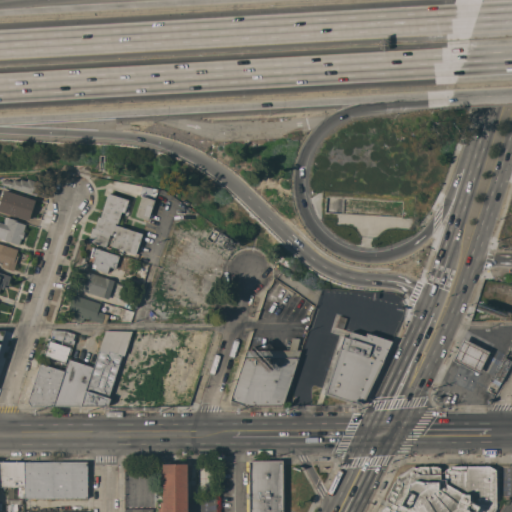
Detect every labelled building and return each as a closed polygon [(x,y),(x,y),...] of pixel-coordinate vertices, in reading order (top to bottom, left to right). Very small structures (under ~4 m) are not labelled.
[(19,181),(20,179),(26,181),(27,179),(40,183),(36,196),(10,188),(0,184),(1,180),(5,181),(5,180),(12,182),(13,179),(19,181)] [(32,199),(31,202),(33,203),(31,207),(30,207),(27,217),(22,216),(21,217),(19,217),(20,215),(17,214),(17,216),(14,215),(15,214),(13,213),(13,215),(10,214),(11,212),(8,211),(7,213),(5,212),(4,216),(0,214),(0,205),(4,207),(5,202),(4,202),(4,200),(6,201),(6,200),(5,197),(6,194),(6,192),(7,191),(8,193),(9,192),(32,199)] [(124,213),(121,212),(117,224),(115,223),(114,225),(142,234),(135,254),(110,246),(115,232),(112,231),(111,235),(109,235),(105,247),(87,241),(92,228),(93,229),(97,217),(99,217),(107,193),(128,200),(124,213)] [(154,200),(147,221),(135,217),(141,196),(154,200)] [(18,221),(18,222),(25,225),(23,232),(24,232),(22,239),(20,238),(18,245),(5,241),(4,241),(0,240),(1,239),(0,238),(0,222),(4,224),(4,222),(3,222),(4,218),(5,218),(6,217),(18,221)] [(0,244),(17,250),(15,256),(17,256),(13,271),(0,267),(1,263),(0,262),(0,244)] [(129,259),(125,273),(114,269),(115,268),(113,268),(111,275),(94,269),(95,265),(87,263),(92,247),(129,259)] [(107,300),(78,290),(84,271),(113,281),(107,300)] [(0,272),(10,276),(7,286),(4,285),(3,290),(0,288),(0,272)] [(100,303),(97,311),(108,315),(105,323),(100,323),(84,318),(83,321),(78,321),(67,318),(68,314),(66,313),(69,304),(68,304),(71,295),(75,296),(75,295),(100,303)] [(121,320),(111,317),(115,306),(125,309),(121,320)] [(52,330),(65,331),(74,334),(72,340),(74,341),(73,344),(71,344),(71,345),(61,342),(61,341),(49,337),(51,331),(52,330)] [(153,408),(175,340),(143,330),(138,346),(127,343),(125,349),(142,354),(137,371),(144,373),(135,402),(153,408)] [(131,331),(123,356),(121,355),(106,403),(108,404),(107,406),(83,407),(81,405),(93,368),(105,331),(131,331)] [(382,360),(383,361),(360,405),(323,394),(342,336),(348,338),(350,332),(365,337),(366,333),(391,341),(382,360)] [(288,350),(292,338),(299,338),(296,350),(300,350),(282,405),(281,405),(281,406),(231,406),(230,404),(229,403),(247,350),(288,350)] [(463,340),(489,353),(479,374),(452,361),(463,340)] [(70,355),(67,355),(65,363),(43,356),(49,341),(70,348),(69,348),(72,349),(70,355)] [(120,357),(106,402),(132,410),(137,393),(115,386),(124,358),(120,357)] [(504,358),(511,362),(500,383),(493,379),(504,358)] [(93,368),(81,405),(80,404),(80,406),(53,406),(64,371),(68,360),(93,368)] [(64,371),(53,406),(30,407),(28,403),(41,363),(64,371)] [(488,385),(490,381),(498,386),(496,390),(488,385)] [(282,511),(248,511),(248,461),(282,460),(282,474),(282,511)] [(0,463),(24,463),(24,499),(7,499),(7,487),(0,487),(0,463)] [(86,463),(87,498),(24,499),(24,463),(86,463)] [(188,465),(191,465),(191,475),(188,475),(187,475),(187,511),(131,511),(131,509),(152,509),(152,511),(157,511),(157,508),(160,508),(159,502),(162,502),(162,477),(156,477),(156,465),(188,465)] [(378,511),(379,511),(385,506),(387,507),(391,504),(384,501),(394,481),(396,480),(396,476),(412,466),(415,468),(418,466),(436,466),(439,468),(439,473),(444,471),(444,470),(450,466),(488,466),(495,470),(495,509),(493,511),(378,511)] [(22,499),(22,504),(19,504),(19,511),(7,511),(7,504),(7,499),(22,499)]
